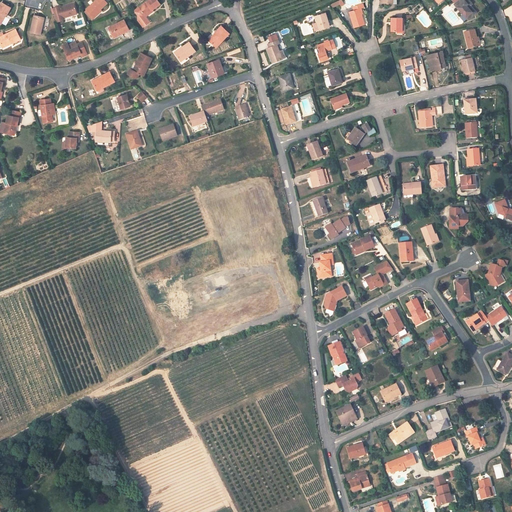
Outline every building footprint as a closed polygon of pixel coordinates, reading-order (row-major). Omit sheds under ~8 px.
[(107,3),(104,0),(96,0),(86,9),(86,10),(93,16),(100,9),(107,3)] [(160,4),(157,0),(149,0),(138,8),(134,11),(137,14),(140,18),(138,20),(143,27),(149,22),(145,17),(144,15),(152,10),(160,4)] [(459,0),(454,4),(468,20),(474,14),(468,7),(467,5),(471,2),(468,0),(459,0)] [(11,8),(1,3),(0,5),(0,22),(5,14),(6,15),(11,8)] [(63,18),(77,14),(74,3),(60,7),(60,6),(52,8),(57,22),(62,21),(63,18)] [(349,12),(354,28),(365,25),(361,14),(360,9),(361,8),(364,7),(363,4),(353,7),(354,10),(349,12)] [(470,5),(468,7),(474,14),(476,12),(470,5)] [(102,11),(100,9),(93,16),(91,18),(92,20),(102,11)] [(91,18),(93,16),(86,10),(84,11),(91,18)] [(328,21),(326,13),(315,16),(317,22),(319,29),(330,26),(329,25),(328,21)] [(44,18),(34,15),(30,32),(40,34),(44,18)] [(402,18),(391,18),(391,31),(397,31),(402,32),(402,18)] [(121,34),(129,30),(124,20),(108,28),(113,36),(120,32),(121,34)] [(210,41),(216,47),(229,33),(221,26),(215,33),(217,34),(210,41)] [(21,39),(16,29),(4,35),(3,33),(0,34),(0,42),(2,46),(12,41),(13,43),(21,39)] [(465,32),(469,48),(477,45),(481,45),(479,37),(477,38),(475,29),(465,32)] [(210,41),(217,34),(215,33),(208,40),(210,41)] [(270,48),(267,49),(272,63),(282,59),(279,51),(277,45),(279,44),(278,40),(268,44),(270,48)] [(318,54),(321,61),(329,59),(326,51),(332,49),(336,48),(333,40),(329,41),(317,45),(318,49),(316,50),(315,51),(316,53),(317,54),(318,54)] [(64,49),(68,59),(75,56),(76,57),(81,55),(82,57),(87,54),(82,42),(77,44),(76,42),(68,45),(69,47),(64,49)] [(181,61),(195,51),(189,42),(182,47),(183,49),(176,54),(181,61)] [(427,55),(431,71),(441,68),(441,65),(445,64),(444,59),(441,60),(441,58),(440,52),(427,55)] [(152,58),(141,53),(133,71),(130,69),(128,74),(137,79),(139,74),(141,75),(146,65),(148,66),(152,58)] [(400,60),(403,71),(413,68),(413,67),(417,66),(415,57),(400,60)] [(465,73),(475,71),(472,57),(461,60),(463,65),(463,68),(465,73)] [(219,60),(207,64),(212,78),(222,74),(220,67),(222,67),(219,60)] [(332,85),(342,82),(343,82),(341,75),(340,76),(338,69),(334,70),(329,72),(328,72),(329,75),(326,76),(326,77),(325,78),(328,86),(332,85)] [(93,83),(97,91),(98,92),(100,93),(103,91),(104,90),(103,88),(115,82),(110,72),(102,76),(103,78),(93,83)] [(290,74),(279,76),(283,91),(294,88),(290,74)] [(147,97),(142,92),(137,97),(142,102),(147,97)] [(346,94),(343,94),(330,99),(334,108),(342,105),(350,102),(346,93),(346,94)] [(121,109),(130,106),(128,102),(127,99),(126,94),(117,97),(121,109)] [(466,105),(467,113),(477,112),(476,98),(464,99),(465,105),(466,105)] [(50,99),(40,100),(43,123),(49,122),(49,120),(52,119),(52,114),(51,104),(50,99)] [(223,110),(220,100),(202,106),(204,112),(205,116),(223,110)] [(235,108),(239,119),(249,116),(245,104),(235,108)] [(419,112),(420,128),(432,126),(431,115),(435,115),(435,114),(442,114),(441,106),(433,107),(433,111),(430,111),(420,112),(419,112)] [(286,125),(296,122),(298,122),(295,114),(294,114),(291,107),(281,110),(286,125)] [(190,117),(193,127),(197,126),(205,123),(207,122),(205,116),(204,112),(190,117)] [(16,125),(17,125),(19,117),(11,116),(8,115),(6,123),(2,122),(1,127),(5,128),(4,133),(14,135),(16,125)] [(97,142),(98,145),(103,145),(103,141),(110,142),(110,140),(114,140),(114,131),(102,131),(102,121),(91,125),(93,132),(96,132),(95,140),(95,142),(97,142)] [(357,130),(355,128),(351,134),(348,138),(347,140),(351,142),(353,143),(356,146),(356,145),(359,141),(364,135),(367,133),(371,131),(367,123),(362,126),(363,127),(361,128),(357,130)] [(476,123),(465,123),(467,138),(477,138),(476,123)] [(159,130),(163,140),(177,136),(173,125),(169,126),(169,128),(164,129),(164,128),(159,130)] [(76,138),(79,138),(79,132),(69,131),(69,137),(66,137),(66,143),(65,147),(66,147),(76,148),(76,141),(76,138)] [(142,146),(137,131),(127,135),(132,149),(142,146)] [(313,160),(323,156),(320,148),(321,147),(320,146),(319,146),(317,142),(307,146),(308,146),(309,151),(313,160)] [(469,166),(480,165),(479,149),(468,150),(468,158),(469,166)] [(369,165),(366,156),(347,163),(351,173),(362,169),(361,168),(369,165)] [(431,167),(433,188),(444,186),(443,177),(444,177),(443,165),(431,167)] [(327,173),(326,169),(311,173),(313,177),(315,187),(326,184),(323,174),(327,173)] [(366,181),(372,197),(387,191),(381,175),(366,181)] [(462,191),(477,189),(476,176),(460,177),(462,191)] [(413,194),(422,194),(421,183),(402,184),(403,193),(413,193),(413,194)] [(328,213),(323,198),(313,201),(310,203),(313,212),(317,211),(319,216),(328,213)] [(499,213),(500,213),(505,215),(504,217),(511,220),(511,210),(508,209),(507,206),(505,206),(503,201),(495,204),(499,213)] [(371,225),(385,220),(379,205),(370,208),(371,212),(366,214),(371,225)] [(462,209),(451,209),(450,227),(456,228),(456,226),(458,227),(463,227),(468,222),(469,215),(462,215),(462,209)] [(341,221),(340,220),(332,225),(331,226),(330,225),(325,228),(330,234),(328,235),(331,240),(338,235),(337,233),(346,228),(345,227),(350,224),(347,217),(343,219),(341,221)] [(435,235),(431,225),(421,229),(427,246),(436,242),(434,236),(435,235)] [(352,244),(356,255),(362,252),(362,251),(364,250),(364,251),(374,247),(370,236),(360,240),(361,241),(352,244)] [(413,257),(411,243),(400,244),(401,262),(409,262),(408,258),(413,257)] [(318,272),(318,278),(332,276),(330,265),(329,261),(333,261),(332,254),(320,255),(321,262),(320,262),(320,269),(321,272),(318,272)] [(492,286),(495,284),(498,285),(504,282),(500,275),(502,268),(505,266),(506,266),(508,261),(503,260),(503,261),(499,260),(497,266),(491,264),(488,273),(485,275),(492,286)] [(378,285),(380,288),(388,284),(383,274),(387,272),(383,264),(374,268),(378,275),(371,279),(366,281),(370,290),(376,287),(375,287),(378,285)] [(468,280),(456,282),(457,295),(460,294),(461,302),(470,301),(468,280)] [(347,296),(342,287),(331,293),(332,294),(329,295),(326,294),(325,301),(326,301),(324,306),(326,309),(330,310),(332,304),(336,305),(337,301),(347,296)] [(424,314),(416,299),(406,304),(413,316),(417,325),(425,321),(423,315),(424,314)] [(486,317),(488,320),(492,326),(507,315),(501,307),(486,317)] [(393,327),(388,329),(391,336),(402,331),(401,328),(403,327),(394,309),(385,314),(390,324),(391,324),(393,327)] [(466,322),(473,332),(485,323),(488,320),(486,317),(482,312),(479,314),(478,314),(466,322)] [(367,335),(363,327),(353,333),(357,340),(361,347),(370,343),(366,335),(367,335)] [(439,344),(440,346),(447,342),(442,333),(444,332),(441,327),(432,332),(435,337),(426,341),(430,349),(439,344)] [(336,359),(338,365),(347,361),(344,354),(343,355),(342,352),(343,351),(340,342),(328,346),(332,356),(333,355),(334,360),(336,359)] [(510,367),(511,364),(511,355),(507,353),(497,370),(506,375),(509,370),(507,369),(509,366),(510,367)] [(440,376),(441,375),(437,366),(426,371),(433,387),(443,383),(440,376)] [(345,375),(335,380),(338,387),(343,385),(346,391),(350,392),(356,389),(358,385),(354,379),(349,381),(345,375)] [(392,397),(393,398),(401,395),(396,384),(381,392),(385,401),(392,397)] [(350,418),(352,422),(357,419),(350,405),(336,412),(342,422),(350,418)] [(435,433),(452,426),(445,410),(435,413),(438,421),(439,423),(432,426),(433,429),(425,433),(429,440),(436,437),(435,433)] [(401,440),(413,432),(407,423),(389,435),(392,439),(394,438),(394,439),(396,442),(401,439),(401,440)] [(478,433),(476,428),(465,432),(467,437),(468,437),(472,445),(474,444),(475,449),(485,445),(483,438),(481,439),(479,440),(477,433),(478,433)] [(414,433),(413,432),(401,440),(402,441),(414,433)] [(455,451),(450,441),(432,448),(436,457),(445,453),(445,455),(455,451)] [(362,444),(347,448),(350,459),(359,457),(359,458),(369,456),(368,454),(366,455),(364,447),(362,444)] [(417,464),(413,454),(387,464),(389,468),(390,472),(398,469),(399,471),(399,472),(406,469),(405,468),(417,464)] [(349,481),(353,492),(362,489),(361,487),(370,484),(367,476),(359,478),(349,481)] [(491,487),(489,479),(479,482),(481,490),(479,490),(482,499),(492,497),(490,488),(491,487)] [(441,505),(452,502),(448,485),(437,488),(439,497),(441,505)] [(390,511),(387,500),(378,503),(379,507),(376,508),(377,511),(390,511)]
